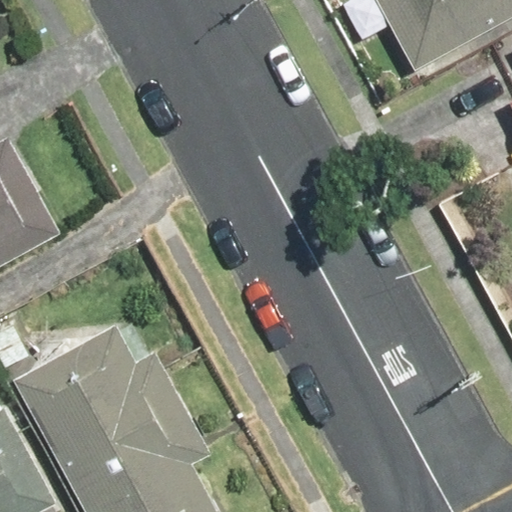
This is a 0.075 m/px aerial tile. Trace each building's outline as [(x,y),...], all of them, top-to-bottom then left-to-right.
[(511,0),(374,0),(412,70),(511,16),(511,0)] [(0,271),(62,240),(7,133),(0,136),(0,271)] [(0,316),(0,361),(4,368),(34,352),(12,310),(0,316)] [(137,320),(14,386),(82,511),(213,511),(189,465),(209,454),(137,320)] [(2,406),(0,407),(0,511),(47,511),(58,506),(2,406)]
